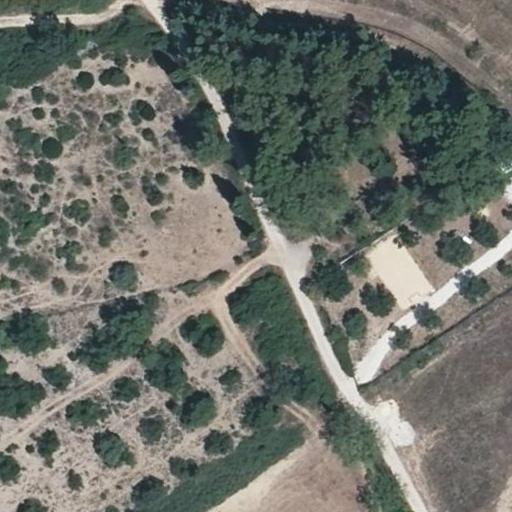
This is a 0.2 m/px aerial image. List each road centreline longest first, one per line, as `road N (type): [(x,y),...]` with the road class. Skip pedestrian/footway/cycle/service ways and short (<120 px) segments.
road 1 (track): [(149,0),(228,112),(419,511)]
road 2 (track): [(0,24),(107,15),(134,0)]
